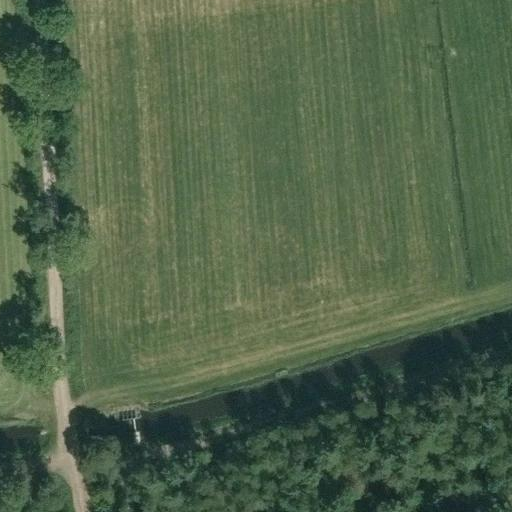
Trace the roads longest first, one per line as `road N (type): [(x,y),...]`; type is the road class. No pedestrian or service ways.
road 1 (track): [(40,0),(61,422),(82,511)]
road 2 (track): [(511,352),(215,438),(70,465)]
